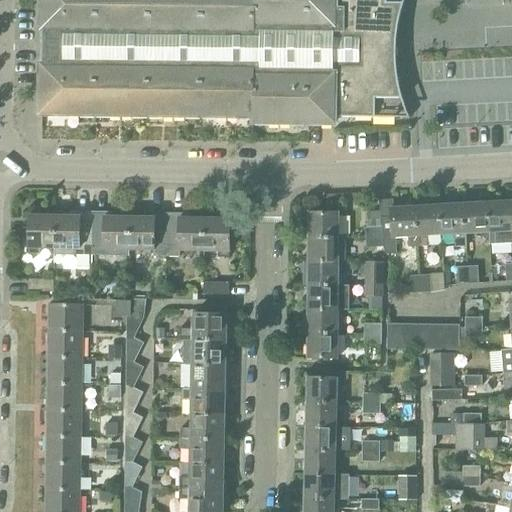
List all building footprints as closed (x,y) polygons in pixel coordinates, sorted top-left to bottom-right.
[(397,41),(399,22),(404,3),(405,0),(42,0),(42,113),(253,116),(253,121),(334,123),(335,117),(409,118),(410,118),(403,100),(399,81),(397,61),(397,41)] [(511,200),(488,202),(490,233),(490,245),(511,244),(511,200)] [(490,233),(488,202),(464,203),(466,234),(467,234),(490,233)] [(440,205),(442,235),(455,235),(455,248),(467,247),(467,234),(466,234),(464,203),(440,205)] [(442,235),(440,205),(417,206),(419,247),(429,246),(428,236),(442,235)] [(382,218),(384,237),(384,247),(387,255),(397,254),(396,238),(409,237),(409,247),(419,247),(417,206),(395,207),(395,217),(382,218)] [(54,247),(56,247),(55,255),(92,256),(93,211),(80,210),(80,215),(55,214),(54,247)] [(368,228),(366,228),(367,238),(384,237),(382,218),(381,210),(367,211),(368,228)] [(107,211),(93,211),(92,256),(130,256),(130,249),(131,249),(131,216),(107,216),(107,211)] [(131,249),(155,250),(155,256),(167,256),(168,213),(156,212),(156,217),(131,216),(131,249)] [(182,213),(168,213),(167,256),(181,256),(181,251),(205,251),(206,217),(182,217),(182,213)] [(339,213),(309,213),(309,237),(339,238),(339,213)] [(55,214),(29,214),(28,253),(40,253),(40,247),(54,247),(55,214)] [(205,251),(219,252),(219,257),(231,257),(231,218),(206,217),(205,251)] [(339,262),(346,262),(346,238),(339,238),(309,237),(309,261),(333,261),(339,261),(339,262)] [(384,237),(367,238),(367,248),(384,247),(384,237)] [(309,285),(339,285),(339,262),(339,261),(333,261),(309,261),(309,262),(304,262),(304,285),(309,285)] [(365,286),(384,286),(385,262),(366,262),(365,286)] [(458,268),(459,285),(469,284),(468,267),(458,268)] [(479,283),(478,267),(468,267),(469,284),(479,283)] [(421,276),(422,287),(422,293),(432,292),(431,275),(421,276)] [(421,276),(412,276),(413,293),(422,293),(422,287),(421,276)] [(28,280),(28,289),(28,291),(54,291),(54,280),(28,280)] [(205,283),(205,289),(205,294),(230,295),(230,283),(205,283)] [(309,308),(339,309),(350,309),(350,285),(339,285),(309,285),(309,289),(309,308)] [(384,286),(365,286),(365,297),(384,297),(384,286)] [(117,315),(129,316),(129,321),(135,321),(136,302),(118,301),(117,315)] [(135,321),(129,321),(129,340),(137,340),(145,319),(148,302),(136,302),(135,321)] [(84,305),(49,303),(49,330),(84,330),(84,305)] [(339,309),(309,308),(309,333),(339,333),(339,309)] [(181,330),(181,340),(184,340),(227,340),(228,315),(208,315),(208,311),(195,311),(195,329),(181,330)] [(484,318),(467,318),(466,328),(484,328),(484,318)] [(366,334),(382,334),(382,324),(366,324),(366,334)] [(402,349),(402,324),(389,324),(389,349),(402,349)] [(402,324),(402,349),(412,350),(413,324),(402,324)] [(413,324),(412,350),(425,350),(425,325),(413,324)] [(425,325),(425,350),(437,350),(437,325),(425,325)] [(437,325),(437,350),(449,350),(449,325),(437,325)] [(449,325),(449,350),(461,350),(461,325),(449,325)] [(484,328),(466,328),(466,338),(484,338),(484,328)] [(49,356),(83,357),(84,330),(49,330),(49,356)] [(339,333),(309,333),(308,357),(339,358),(339,333)] [(366,343),(382,343),(382,334),(366,334),(366,343)] [(145,344),(137,340),(129,340),(128,364),(137,364),(145,344)] [(184,340),(184,365),(194,365),(227,365),(227,340),(184,340)] [(504,374),(511,372),(511,349),(502,350),(504,374)] [(455,354),(432,354),(432,384),(455,384),(455,354)] [(48,383),(83,384),(83,357),(49,356),(48,383)] [(128,364),(128,369),(128,390),(136,390),(144,369),(137,364),(128,364)] [(194,365),(194,389),(194,390),(226,390),(227,365),(194,365)] [(466,386),(483,386),(483,376),(466,376),(466,386)] [(338,379),(307,378),(307,402),(338,403),(338,379)] [(48,410),(82,410),(83,384),(48,383),(48,410)] [(185,400),(194,400),(193,415),(226,415),(226,390),(194,390),(194,389),(185,389),(185,400)] [(136,390),(128,390),(127,414),(135,414),(144,394),(136,390)] [(433,401),(463,401),(463,390),(433,390),(433,401)] [(382,393),(365,393),(365,403),(382,403),(382,393)] [(307,426),(338,427),(338,403),(307,402),(307,426)] [(365,413),(382,413),(382,403),(365,403),(365,413)] [(47,436),(82,437),(82,410),(48,410),(47,436)] [(127,414),(127,437),(127,440),(134,440),(143,418),(135,414),(127,414)] [(466,414),(451,414),(451,424),(483,424),(483,414),(466,414)] [(193,429),(181,428),(181,440),(226,440),(226,415),(193,415),(193,429)] [(433,424),(433,434),(436,436),(456,436),(456,450),(465,450),(485,451),(485,424),(483,424),(451,424),(433,424)] [(306,450),(337,451),(345,451),(345,441),(338,441),(338,427),(307,426),(306,450)] [(47,463),(81,464),(82,437),(47,436),(47,463)] [(134,440),(127,440),(127,464),(135,464),(143,444),(134,440)] [(181,450),(193,450),(192,464),(225,464),(226,440),(181,440),(181,450)] [(380,442),(364,442),(364,451),(381,451),(380,442)] [(337,451),(306,450),(306,474),(337,475),(337,451)] [(364,461),(381,461),(381,451),(364,451),(364,461)] [(46,489),(81,490),(81,464),(47,463),(46,489)] [(135,464),(127,464),(126,490),(135,490),(143,468),(135,464)] [(192,464),(192,479),(180,479),(180,490),(225,490),(225,464),(192,464)] [(464,476),(482,476),(482,466),(465,466),(464,476)] [(306,474),(306,498),(337,499),(349,499),(350,475),(337,475),(306,474)] [(464,486),(481,486),(482,476),(464,476),(464,486)] [(45,511),(80,511),(81,490),(46,489),(45,511)] [(135,490),(126,490),(126,511),(141,511),(144,494),(135,490)] [(191,511),(224,511),(225,490),(180,490),(180,500),(192,500),(191,511)] [(305,511),(336,511),(337,499),(306,498),(305,511)] [(363,509),(380,509),(380,499),(363,499),(363,509)]
